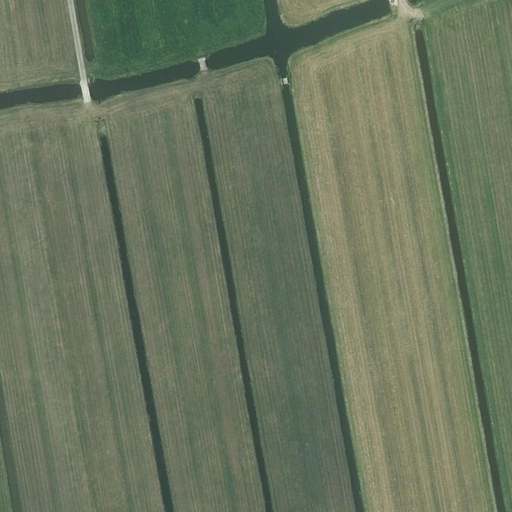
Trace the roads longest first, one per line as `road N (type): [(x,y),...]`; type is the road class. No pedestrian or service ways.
road 1 (track): [(402,0),(408,12),(448,25),(461,46),(511,346)]
road 2 (track): [(69,0),(86,101),(96,111),(204,84)]
